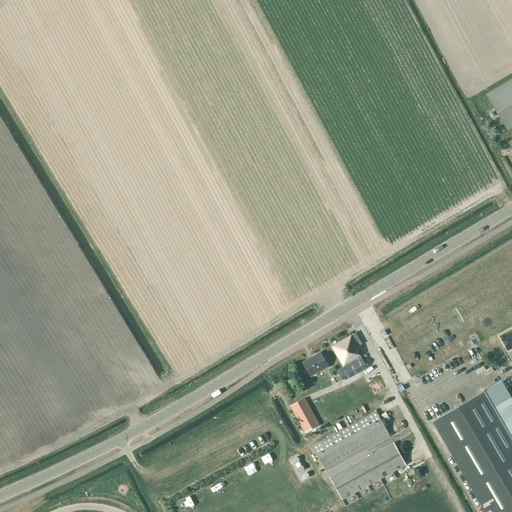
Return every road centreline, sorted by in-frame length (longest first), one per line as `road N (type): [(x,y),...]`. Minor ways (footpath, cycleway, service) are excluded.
road 1 (tertiary): [(0,497),(95,455),(511,212)]
road 2 (track): [(350,307),(462,511)]
road 3 (track): [(285,437),(271,418),(154,473),(138,466),(123,439)]
